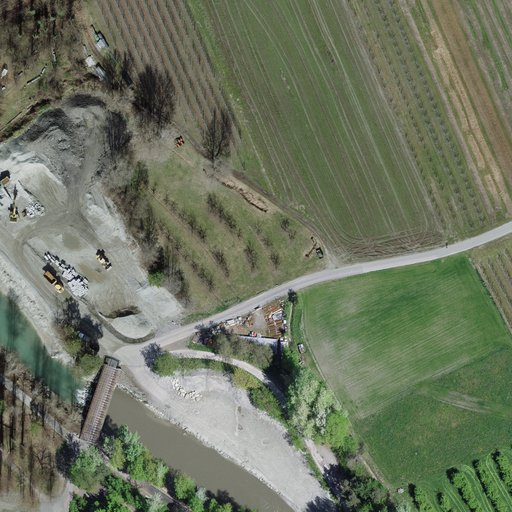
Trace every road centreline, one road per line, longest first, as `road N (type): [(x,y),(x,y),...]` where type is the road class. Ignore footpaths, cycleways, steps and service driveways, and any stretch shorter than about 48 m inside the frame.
road 1 (unclassified): [(511,223),(463,245),(291,286),(162,341),(117,343)]
road 2 (track): [(335,272),(320,236),(134,93),(99,49),(84,0)]
road 3 (track): [(103,350),(126,361),(208,354),(259,375),(356,511)]
road 4 (track): [(0,379),(177,511)]
road 5 (track): [(0,237),(103,350)]
road 6 (track): [(86,330),(130,288),(128,268),(70,232)]
